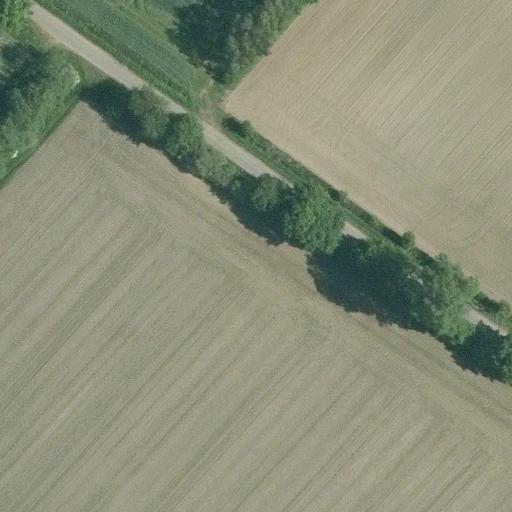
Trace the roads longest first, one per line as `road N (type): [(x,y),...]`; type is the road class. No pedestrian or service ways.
road 1 (unknown): [(511,495),(0,156)]
road 2 (residential): [(25,0),(227,157),(511,329)]
